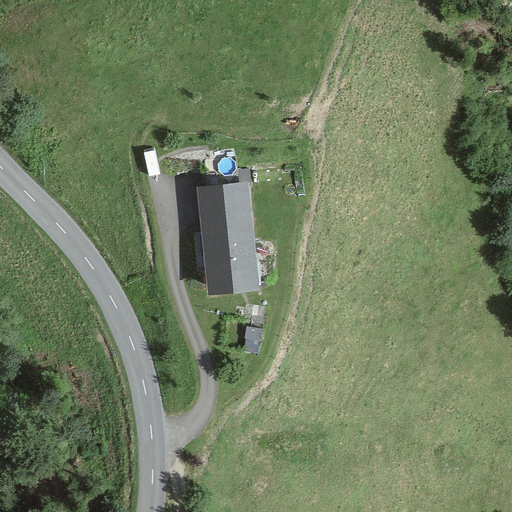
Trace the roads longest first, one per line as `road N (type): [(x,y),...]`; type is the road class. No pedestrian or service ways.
road 1 (track): [(151,154),(180,291),(207,369),(197,420),(153,446),(174,470),(183,511)]
road 2 (tertiary): [(0,166),(64,231),(126,328),(150,419),(150,511)]
